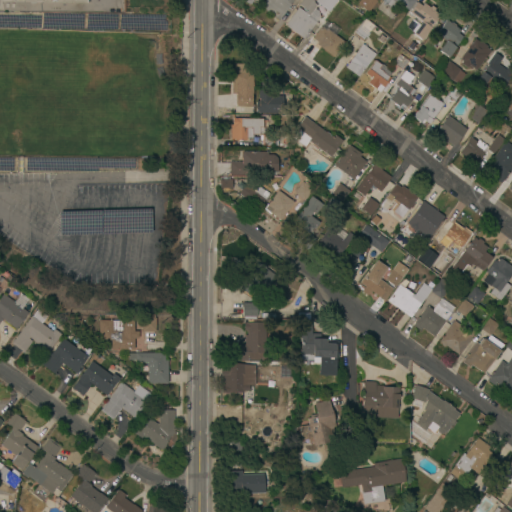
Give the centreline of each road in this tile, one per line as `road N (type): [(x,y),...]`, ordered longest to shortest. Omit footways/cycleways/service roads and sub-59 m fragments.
road 1 (residential): [(511,429),(201,199)]
road 2 (residential): [(511,225),(201,1)]
road 3 (tertiary): [(201,511),(201,199)]
road 4 (residential): [(201,486),(149,479),(0,369)]
road 5 (tertiary): [(200,172),(201,1)]
